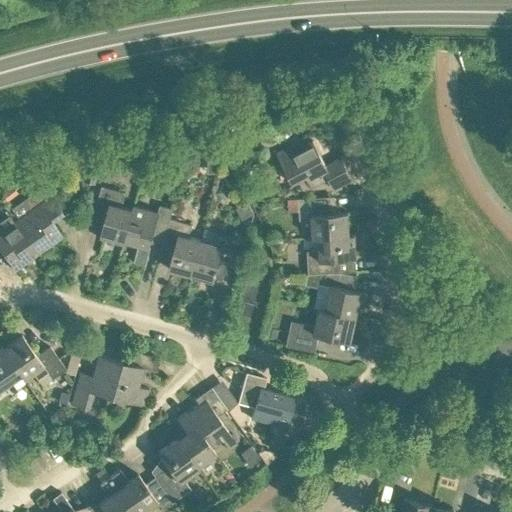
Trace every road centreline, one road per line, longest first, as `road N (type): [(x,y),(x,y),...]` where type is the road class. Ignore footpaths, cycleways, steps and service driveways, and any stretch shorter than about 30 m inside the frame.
road 1 (primary): [(0,72),(236,23),(474,11)]
road 2 (residential): [(346,140),(391,234),(398,286),(378,361),(338,404)]
road 3 (residential): [(201,339),(30,294),(0,298)]
road 4 (residential): [(338,404),(303,370),(201,339)]
road 5 (residential): [(511,470),(424,446),(366,455)]
road 6 (residential): [(201,339),(192,364),(148,410),(130,445)]
